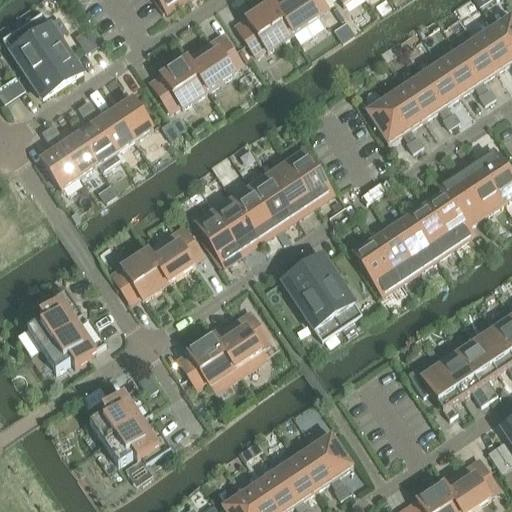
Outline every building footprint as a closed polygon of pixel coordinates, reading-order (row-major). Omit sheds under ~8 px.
[(186,5),(182,0),(155,0),(167,18),(186,5)] [(320,0),(310,7),(304,0),(284,0),(272,8),(294,40),(320,23),(318,20),(328,13),(320,0)] [(360,0),(335,0),(343,11),(360,0)] [(294,40),(272,8),(246,25),(257,42),(247,49),(256,61),(266,55),(268,57),(294,40)] [(83,80),(43,19),(23,32),(63,93),(83,80)] [(511,20),(511,21),(494,33),(511,60),(511,68),(511,69),(511,70),(511,20)] [(63,93),(23,32),(3,46),(32,88),(44,106),(63,93)] [(90,32),(76,42),(87,58),(101,49),(90,32)] [(511,68),(511,60),(494,33),(475,45),(498,78),(511,69),(511,68)] [(498,78),(475,45),(457,57),(479,90),(475,93),(481,101),(479,103),(485,111),(496,104),(491,95),(489,96),(483,88),(498,78)] [(235,57),(224,64),(213,47),(187,65),(209,97),(235,80),(233,77),(243,70),(235,57)] [(479,90),(457,57),(439,69),(461,102),(475,93),(479,90)] [(209,97),(187,65),(161,82),(172,99),(162,105),(171,118),(181,111),(183,114),(209,97)] [(461,102),(439,69),(421,81),(443,114),(439,117),(445,125),(444,126),(449,135),(460,127),(455,119),(453,120),(447,111),(461,102)] [(443,114),(421,81),(403,93),(425,126),(439,117),(443,114)] [(358,92),(353,82),(345,86),(351,96),(358,92)] [(425,126),(403,93),(384,105),(406,138),(403,141),(409,149),(407,150),(413,159),(424,151),(419,143),(417,144),(411,135),(425,126)] [(154,135),(133,103),(115,115),(136,146),(154,135)] [(406,138),(384,105),(366,117),(388,150),(403,141),(406,138)] [(117,159),(97,127),(100,125),(94,117),(95,116),(90,107),(79,114),(84,123),(86,122),(92,130),(79,139),(100,171),(99,171),(104,179),(122,166),(117,159)] [(136,146),(115,115),(100,125),(97,127),(117,159),(136,146)] [(180,142),(170,128),(162,133),(172,147),(180,142)] [(82,183),(61,151),(64,149),(58,140),(60,139),(54,131),(43,138),(48,147),(50,146),(56,154),(41,164),(62,196),(82,183)] [(100,171),(79,139),(64,149),(61,151),(82,183),(99,171),(100,171)] [(511,169),(507,173),(494,154),(475,166),(504,210),(511,204),(511,169)] [(334,200),(306,156),(287,169),(316,212),(334,200)] [(504,210),(475,166),(457,178),(486,222),(504,210)] [(316,212),(287,169),(269,181),(297,224),(316,212)] [(486,222),(457,178),(438,191),(444,199),(468,234),(469,233),(486,222)] [(297,224),(269,181),(251,193),(280,236),(297,224)] [(280,236),(251,193),(233,205),(261,248),(280,236)] [(468,234),(444,199),(427,211),(455,254),(474,241),(469,233),(468,234)] [(261,248),(233,205),(214,217),(243,260),(261,248)] [(455,254),(427,211),(409,223),(437,266),(455,254)] [(243,260),(214,217),(196,229),(225,272),(243,260)] [(437,266),(409,223),(391,234),(419,278),(437,266)] [(196,272),(183,253),(193,246),(184,233),(148,257),(170,289),(196,272)] [(419,278),(391,234),(373,246),(401,290),(419,278)] [(401,290),(373,246),(354,259),(383,302),(401,290)] [(170,289),(148,257),(112,281),(120,294),(131,287),(143,307),(170,289)] [(362,321),(334,278),(322,261),(302,274),(342,334),(362,321)] [(342,334),(302,274),(283,287),(322,347),(342,334)] [(85,328),(80,322),(83,321),(66,295),(41,312),(45,318),(40,321),(43,326),(28,336),(42,357),(85,328)] [(511,322),(511,323),(506,314),(488,326),(494,335),(511,362),(511,322)] [(96,357),(107,350),(90,325),(85,328),(42,357),(56,379),(72,369),(75,374),(97,359),(96,357)] [(260,354),(270,347),(262,335),(252,341),(241,325),(215,342),(241,382),(267,364),(260,354)] [(511,362),(494,335),(476,347),(498,380),(508,374),(511,380),(511,362)] [(241,382),(215,342),(189,359),(199,376),(189,383),(198,395),(208,389),(210,391),(220,384),(226,392),(241,382)] [(498,380),(476,347),(458,359),(490,406),(498,401),(489,386),(498,380)] [(490,406),(458,359),(453,351),(435,363),(462,404),(472,398),(481,412),(490,406)] [(462,404),(435,363),(408,380),(424,403),(431,398),(449,425),(450,425),(458,419),(453,410),(462,404)] [(156,392),(149,381),(141,386),(148,397),(156,392)] [(101,392),(82,405),(89,415),(108,402),(101,392)] [(148,423),(153,420),(136,395),(125,402),(124,400),(102,415),(106,419),(90,430),(105,452),(148,423)] [(171,454),(154,428),(152,430),(148,423),(105,452),(119,473),(134,463),(138,467),(142,464),(146,471),(171,454)] [(511,426),(502,433),(511,448),(511,426)] [(354,472),(332,439),(313,452),(346,502),(352,498),(346,490),(345,491),(339,482),(354,472)] [(346,502),(313,452),(295,464),(317,497),(331,488),(337,496),(335,497),(341,506),(346,502)] [(508,466),(501,454),(490,462),(497,473),(508,466)] [(317,497),(295,464),(277,476),(301,511),(306,511),(303,506),(317,497)] [(491,482),(481,489),(470,472),(444,490),(458,511),(479,511),(491,505),(489,502),(499,495),(491,482)] [(301,511),(277,476),(259,488),(275,511),(294,511),(295,511),(301,511)] [(275,511),(259,488),(241,500),(249,511),(275,511)] [(458,511),(444,490),(417,507),(420,511),(458,511)] [(249,511),(241,500),(222,511),(249,511)]
